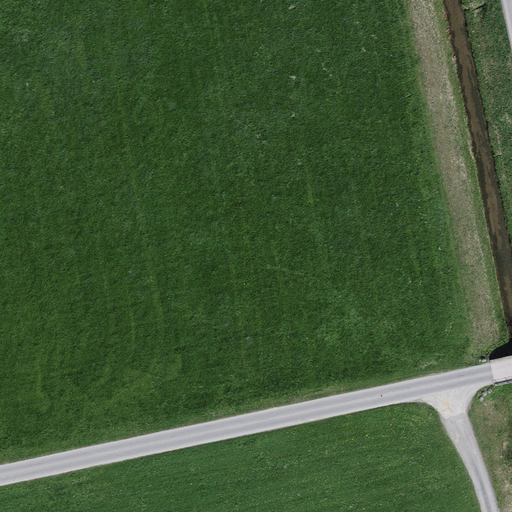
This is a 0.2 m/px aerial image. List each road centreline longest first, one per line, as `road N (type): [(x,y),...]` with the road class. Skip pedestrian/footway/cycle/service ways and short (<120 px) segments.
road 1 (unclassified): [(511,350),(0,466)]
road 2 (track): [(446,367),(488,511)]
